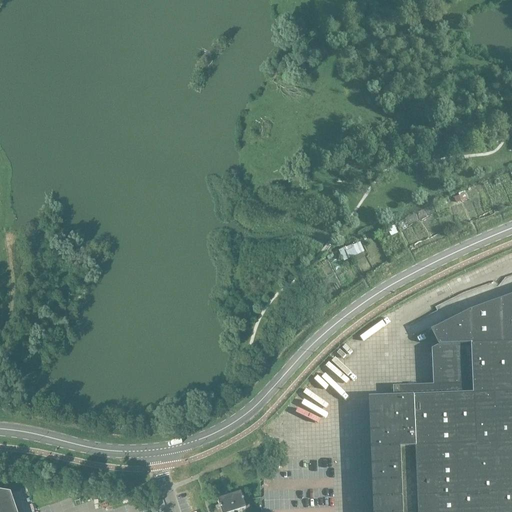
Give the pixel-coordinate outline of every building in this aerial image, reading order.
[(361,241),(341,250),(346,261),(366,251),(361,241)] [(396,399),(371,399),(375,511),(511,511),(511,297),(472,311),(432,331),(440,347),(433,350),(435,386),(395,388),(396,399)] [(0,511),(15,511),(10,494),(0,492),(0,511)] [(240,493),(229,497),(233,511),(245,508),(246,511),(250,509),(247,500),(243,502),(240,493)] [(233,511),(229,497),(217,501),(219,506),(214,507),(215,511),(233,511)]
